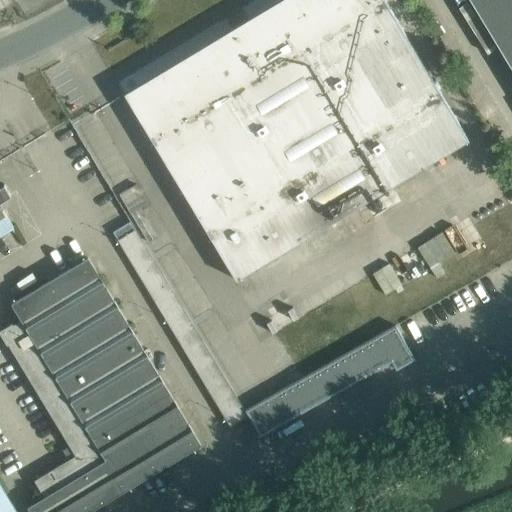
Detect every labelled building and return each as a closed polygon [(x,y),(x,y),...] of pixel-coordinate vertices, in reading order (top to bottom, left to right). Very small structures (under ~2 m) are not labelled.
[(469,139),(384,0),(277,0),(124,93),(236,279),(469,139)] [(511,0),(471,0),(511,67),(511,0)] [(0,185),(0,511),(17,511),(0,483),(0,233),(13,226),(0,204),(0,200),(11,194),(4,183),(0,185)] [(118,237),(155,296),(171,286),(135,227),(118,237)] [(87,511),(200,444),(88,257),(12,303),(21,318),(0,330),(0,333),(7,344),(8,343),(75,455),(34,480),(44,496),(28,506),(31,511),(87,511)] [(245,410),(244,411),(247,416),(255,428),(260,436),(391,360),(396,369),(415,358),(394,323),(245,410)] [(243,417),(214,355),(198,363),(227,425),(243,417)]
